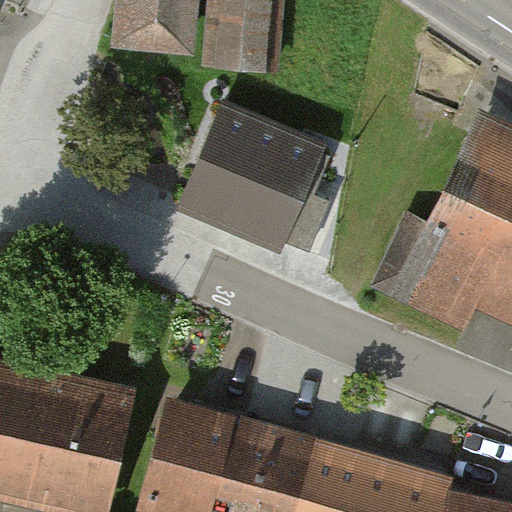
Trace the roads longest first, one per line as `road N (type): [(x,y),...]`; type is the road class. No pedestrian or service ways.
road 1 (residential): [(511,405),(25,196)]
road 2 (residential): [(25,196),(38,129),(82,0)]
